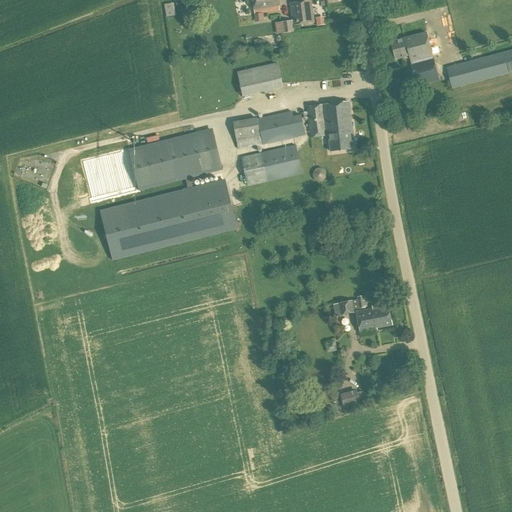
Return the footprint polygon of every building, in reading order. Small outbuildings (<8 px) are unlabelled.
[(279,11),(277,0),(251,0),(254,14),(279,11)] [(282,34),(294,32),(293,26),(313,23),(310,0),(289,3),(292,21),(280,22),(282,34)] [(166,17),(176,16),(173,3),(164,5),(166,17)] [(488,34),(504,30),(504,29),(507,28),(505,20),(506,20),(503,10),(476,18),(478,24),(484,22),(488,34)] [(326,15),(318,16),(319,25),(327,24),(326,15)] [(432,59),(425,33),(390,43),(395,61),(408,57),(410,64),(416,87),(439,81),(433,59),(432,59)] [(452,89),(511,73),(511,50),(446,67),(452,89)] [(243,97),(283,87),(278,63),(237,72),(243,97)] [(351,149),(350,134),(352,133),(349,102),(306,107),(310,137),(328,135),(330,151),(351,149)] [(293,116),(292,112),(257,119),(257,117),(232,122),(238,150),(305,136),(301,115),(293,116)] [(192,187),(190,178),(222,169),(212,128),(129,150),(139,190),(185,179),(188,188),(100,211),(113,261),(238,229),(225,179),(192,187)] [(247,187),(302,174),(295,145),(241,157),(247,187)] [(56,162),(26,154),(20,177),(49,185),(56,162)] [(352,300),(338,303),(340,316),(354,313),(352,300)] [(391,326),(388,308),(372,311),(372,309),(356,312),(359,333),(376,331),(375,329),(391,326)] [(326,353),(337,351),(335,341),(324,343),(326,353)] [(385,387),(396,384),(394,376),(384,378),(385,387)] [(357,393),(356,390),(340,394),(344,409),(359,405),(357,400),(364,398),(362,391),(357,393)]
